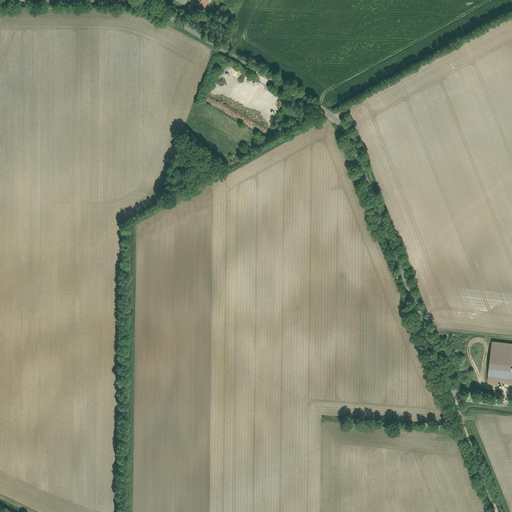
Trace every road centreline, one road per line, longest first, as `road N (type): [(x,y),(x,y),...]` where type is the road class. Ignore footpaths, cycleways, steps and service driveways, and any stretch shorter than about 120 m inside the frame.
road 1 (residential): [(143,0),(338,116),(454,395),(511,405)]
road 2 (track): [(494,511),(454,395)]
